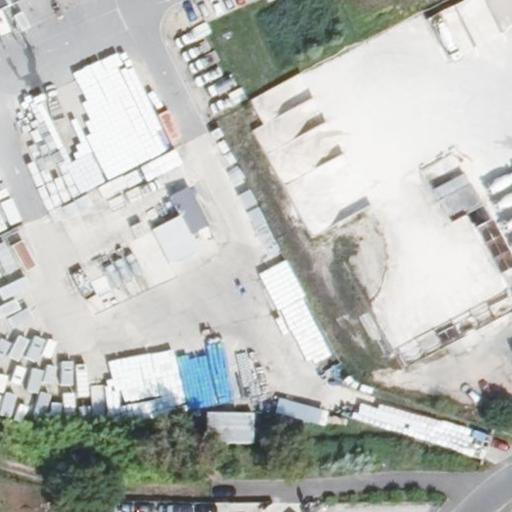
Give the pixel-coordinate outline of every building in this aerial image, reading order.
[(0,0),(0,9),(10,6),(7,0),(0,0)] [(264,124),(255,128),(309,232),(364,204),(296,75),(251,99),(264,124)] [(82,187),(179,146),(158,94),(133,105),(123,81),(92,94),(88,86),(47,104),(82,187)] [(194,236),(212,226),(192,189),(174,198),(194,236)] [(511,258),(493,222),(479,229),(511,292),(511,291),(511,258)] [(511,313),(511,307),(508,300),(402,356),(408,368),(511,313)] [(447,349),(420,364),(426,375),(453,360),(447,349)] [(132,377),(141,419),(211,403),(202,361),(132,377)] [(256,447),(257,417),(209,415),(209,445),(256,447)]
